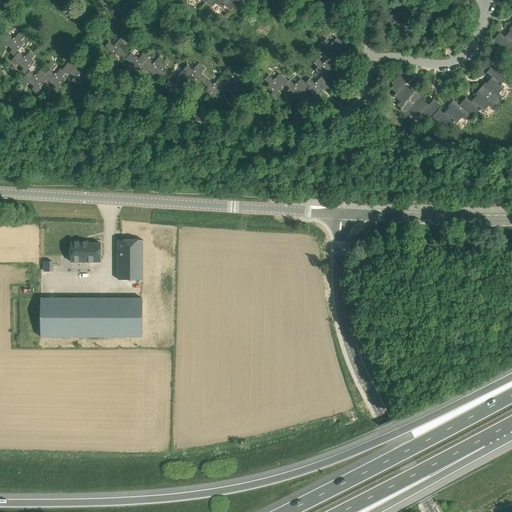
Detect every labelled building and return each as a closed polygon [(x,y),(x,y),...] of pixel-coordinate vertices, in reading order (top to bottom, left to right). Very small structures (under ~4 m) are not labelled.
[(0,0),(0,11),(0,12),(0,14),(5,18),(13,9),(7,4),(9,0),(0,0)] [(208,0),(207,2),(213,7),(216,3),(223,8),(225,6),(224,6),(225,4),(231,10),(234,7),(236,8),(243,0),(208,0)] [(327,0),(318,0),(316,3),(322,8),(317,14),(322,19),(326,14),(329,17),(335,11),(337,12),(341,7),(335,2),(333,5),(327,0)] [(402,3),(390,17),(386,21),(401,36),(407,29),(404,26),(409,21),(412,24),(418,17),(402,3)] [(511,26),(509,29),(511,31),(506,37),(500,32),(493,41),(504,49),(506,47),(509,50),(511,46),(511,26)] [(15,57),(19,52),(18,51),(24,44),(21,41),(24,37),(19,33),(14,39),(8,33),(0,43),(5,47),(7,45),(12,50),(10,53),(15,57)] [(124,60),(125,59),(128,55),(122,49),(126,44),(119,38),(113,45),(108,41),(104,46),(111,53),(110,54),(114,59),(116,57),(114,55),(116,53),(124,60)] [(330,57),(329,58),(334,62),(338,57),(336,55),(340,50),(342,51),(346,46),(337,38),(332,44),(326,39),(322,44),(326,47),(323,51),(330,57)] [(26,76),(30,70),(29,70),(35,63),(32,60),(35,56),(30,51),(25,57),(19,52),(15,57),(11,61),(16,66),(18,64),(23,69),(21,71),(26,76)] [(125,59),(130,63),(123,70),(128,75),(135,67),(138,69),(137,69),(141,72),(143,70),(139,67),(148,57),(143,53),(138,58),(131,52),(128,55),(125,59)] [(153,62),(148,57),(139,67),(143,70),(145,72),(146,70),(153,76),(155,74),(158,77),(160,75),(165,79),(170,73),(164,67),(167,64),(159,57),(153,62)] [(321,77),(326,82),(330,77),(327,75),(332,69),(334,71),(338,66),(334,62),(329,58),(324,64),(318,59),(313,64),(317,67),(314,70),(321,77)] [(68,75),(69,73),(74,78),(72,80),(78,86),(83,81),(81,79),(86,73),(83,70),(87,65),(82,60),(77,66),(71,61),(63,70),(62,70),(66,73),(68,75)] [(187,65),(183,70),(192,78),(189,81),(189,82),(192,84),(195,80),(194,80),(196,78),(204,84),(208,79),(202,73),(206,68),(199,62),(193,70),(187,65)] [(486,82),(481,88),(499,104),(501,101),(499,100),(502,97),(499,94),(505,87),(503,86),(502,87),(500,86),(506,78),(503,76),(504,74),(494,65),(487,73),(492,77),(487,83),(486,82)] [(42,78),(46,82),(47,83),(49,81),(54,86),(52,89),(57,93),(61,88),(60,87),(66,80),(63,77),(66,73),(62,70),(63,70),(61,68),(56,74),(50,69),(46,74),(42,78)] [(30,70),(26,76),(22,80),(27,84),(29,82),(34,87),(32,90),(37,94),(41,89),(40,88),(46,82),(42,78),(46,74),(41,70),(36,76),(30,70)] [(172,70),(170,73),(165,79),(168,82),(162,88),(168,93),(173,88),(175,90),(178,87),(180,89),(186,82),(188,84),(189,82),(189,81),(192,78),(183,70),(178,75),(172,70)] [(289,82),(288,81),(279,73),(274,79),(268,74),(264,80),(269,84),(266,87),(272,92),(270,95),(275,99),(280,93),(278,91),(282,85),(284,87),(285,85),(289,82)] [(400,110),(402,112),(418,93),(412,88),(410,90),(404,85),(409,79),(401,73),(392,83),(394,85),(391,88),(396,93),(394,96),(401,102),(397,106),(401,109),(400,110)] [(225,90),(226,90),(232,96),(231,97),(236,102),(241,96),(238,94),(243,89),(244,90),(249,85),(240,77),(235,83),(229,78),(225,82),(224,83),(228,86),(225,90)] [(310,78),(306,83),(310,87),(307,91),(313,96),(312,98),(317,102),(322,97),(319,95),(324,89),(325,91),(330,85),(326,82),(321,77),(315,83),(310,78)] [(224,91),(226,90),(225,90),(228,86),(224,83),(225,82),(220,78),(214,84),(208,79),(204,84),(208,88),(205,91),(212,97),(211,98),(216,103),(221,98),(218,95),(222,90),(224,91)] [(290,80),(288,81),(289,82),(285,85),(289,88),(286,92),(293,98),(292,99),(297,103),(302,98),(299,96),(304,91),(305,92),(307,91),(310,87),(306,83),(301,79),(295,85),(290,80)] [(460,106),(470,114),(472,112),(476,115),(480,110),(483,112),(489,106),(493,109),(496,105),(497,106),(499,104),(481,88),(476,94),(477,95),(471,102),(466,98),(460,106)] [(418,93),(402,112),(405,114),(406,112),(409,115),(412,112),(419,117),(422,114),(427,119),(430,116),(432,117),(439,109),(442,106),(434,99),(429,105),(423,100),(424,98),(418,93)] [(445,113),(439,109),(432,117),(443,126),(445,124),(449,127),(453,121),(456,124),(462,117),(465,120),(470,114),(460,106),(453,100),(448,106),(450,107),(445,113)] [(143,240),(119,240),(119,280),(143,280),(143,240)] [(71,242),(71,247),(69,247),(69,256),(71,256),(71,262),(101,262),(101,243),(83,243),(83,242),(71,242)] [(143,298),(41,298),(41,337),(143,337),(143,298)]
